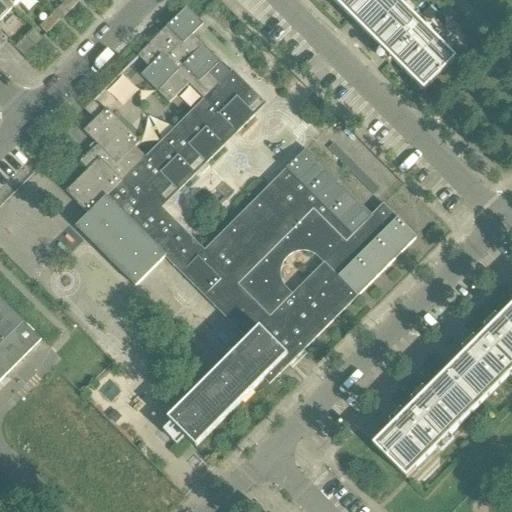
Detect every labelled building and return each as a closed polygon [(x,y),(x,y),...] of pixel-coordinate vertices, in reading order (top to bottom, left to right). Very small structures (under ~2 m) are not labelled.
[(0,0),(0,21),(13,9),(4,0),(0,0)] [(4,0),(13,9),(21,0),(4,0)] [(67,0),(57,10),(64,17),(78,3),(74,0),(67,0)] [(331,0),(351,20),(424,92),(456,60),(396,0),(331,0)] [(98,146),(80,163),(88,171),(66,193),(88,215),(76,228),(135,287),(165,258),(247,340),(168,420),(196,448),(264,380),(269,385),(358,296),(416,238),(383,205),(372,216),(306,150),(259,197),(205,251),(162,209),(238,133),(266,104),(233,71),(219,84),(209,73),(220,62),(192,35),(203,24),(187,7),(138,56),(149,67),(141,75),(169,103),(188,84),(204,99),(146,158),(136,147),(140,142),(107,109),(104,112),(93,101),(84,110),(95,121),(84,132),(98,146)] [(423,15),(429,22),(436,15),(429,8),(423,15)] [(40,28),(46,35),(60,21),(53,14),(40,28)] [(34,30),(26,38),(34,45),(41,38),(34,30)] [(0,49),(8,41),(0,32),(0,49)] [(0,381),(41,340),(0,299),(0,381)] [(479,406),(511,373),(511,306),(373,446),(406,480),(479,406)]
